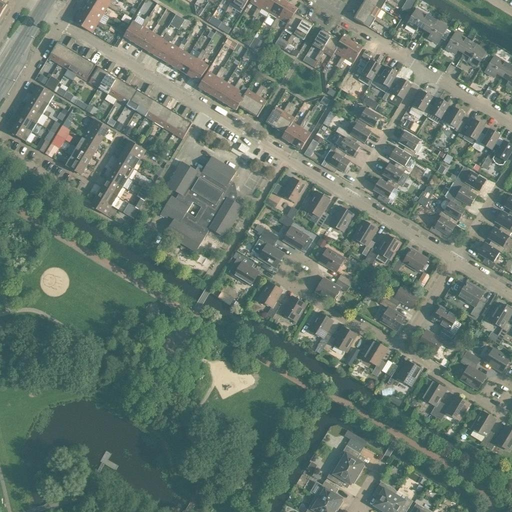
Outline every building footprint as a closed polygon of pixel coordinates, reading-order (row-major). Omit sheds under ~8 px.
[(110,5),(101,0),(90,0),(88,4),(104,14),(109,6),(110,5)] [(112,0),(101,0),(110,5),(109,6),(113,9),(115,6),(111,3),(112,0)] [(241,13),(248,0),(235,0),(234,3),(232,1),(229,6),(233,8),(241,13)] [(270,13),(277,0),(264,0),(260,7),(258,6),(256,11),(259,13),(262,8),(270,13)] [(279,19),(288,3),(283,0),(277,0),(270,13),(277,18),(279,19)] [(381,9),(366,0),(365,0),(360,9),(376,18),(375,20),(379,23),(382,19),(377,17),(381,9)] [(386,0),(366,0),(381,9),(386,2),(386,0)] [(296,13),(298,9),(288,3),(279,19),(277,18),(274,22),(278,24),(281,20),(287,24),(288,24),(295,12),(296,13)] [(104,14),(88,4),(83,14),(98,23),(97,25),(102,28),(104,24),(100,21),(104,14)] [(405,4),(402,8),(409,12),(411,8),(405,4)] [(422,27),(426,29),(433,18),(417,8),(407,25),(416,31),(420,24),(422,25),(422,26),(422,27)] [(370,28),(375,20),(376,18),(360,9),(354,19),(370,28)] [(285,28),(293,33),(295,34),(304,18),(296,13),(295,12),(288,24),(287,24),(285,28)] [(93,33),(97,25),(98,23),(83,14),(77,23),(93,33)] [(122,21),(128,24),(131,18),(125,14),(122,21)] [(176,14),(172,22),(181,28),(185,20),(176,14)] [(304,40),(314,24),(304,18),(295,34),(293,33),(290,37),(294,40),(297,35),(304,40)] [(438,44),(448,27),(433,18),(426,29),(429,31),(430,31),(431,31),(432,32),(429,38),(438,44)] [(134,21),(124,36),(134,42),(144,27),(145,28),(148,23),(145,21),(142,25),(134,21)] [(144,27),(134,42),(143,48),(153,32),(145,28),(144,27)] [(313,45),(321,50),(323,51),(332,35),(323,29),(313,45)] [(447,29),(441,38),(445,41),(451,31),(447,29)] [(153,32),(143,48),(153,54),(162,38),(164,39),(167,34),(163,32),(160,37),(153,32)] [(461,51),(462,51),(465,53),(472,41),(456,32),(447,48),(456,54),(459,48),(461,49),(461,50),(461,51)] [(332,57),(335,53),(334,52),(342,41),(341,40),(332,35),(323,51),(321,50),(318,54),(322,57),(325,52),(332,57)] [(335,53),(342,57),(344,58),(353,42),(344,36),(341,40),(342,41),(334,52),(335,53)] [(252,40),(247,37),(243,43),(249,46),(252,40)] [(264,42),(255,37),(249,46),(255,50),(261,48),(264,42)] [(162,38),(153,54),(162,59),(171,43),(164,39),(162,38)] [(482,43),(480,46),(472,41),(465,53),(468,55),(469,55),(470,54),(471,55),(468,62),(477,67),(489,47),(482,43)] [(59,42),(49,58),(59,64),(68,48),(67,47),(59,42)] [(68,48),(59,64),(68,69),(77,53),(70,49),(73,44),(69,42),(67,47),(68,48)] [(345,59),(354,64),(363,48),(353,42),(344,58),(342,57),(339,62),(343,64),(345,59)] [(171,43),(162,59),(171,65),(181,49),(182,50),(185,45),(182,43),(179,48),(171,43)] [(295,48),(291,54),(297,57),(300,51),(295,48)] [(181,49),(171,65),(180,70),(190,55),(182,50),(181,49)] [(366,50),(362,56),(368,60),(372,53),(366,50)] [(486,52),(481,61),(485,63),(490,55),(486,52)] [(77,75),(87,59),(85,58),(77,53),(68,69),(77,75)] [(96,65),(88,60),(91,55),(88,53),(85,58),(87,59),(77,75),(87,81),(96,65)] [(190,55),(180,70),(190,76),(199,60),(201,61),(204,57),(200,54),(197,59),(190,55)] [(495,78),(498,72),(500,73),(500,74),(504,76),(511,65),(495,56),(485,72),(495,78)] [(209,66),(201,61),(199,60),(190,76),(199,82),(209,66)] [(379,70),(381,66),(371,60),(359,79),(369,86),(371,83),(379,70)] [(108,72),(99,88),(108,94),(118,78),(111,73),(113,69),(110,66),(107,71),(108,72)] [(107,71),(99,67),(89,82),(99,88),(108,72),(107,71)] [(398,73),(387,67),(384,73),(379,70),(371,83),(386,93),(393,82),(398,73)] [(208,71),(199,87),(208,93),(218,77),(220,78),(223,74),(219,71),(216,76),(208,71)] [(41,75),(38,80),(45,84),(48,79),(41,75)] [(467,76),(463,82),(470,86),(474,80),(467,76)] [(218,77),(208,93),(218,99),(227,83),(220,78),(218,77)] [(118,78),(108,94),(118,99),(127,83),(125,82),(118,78)] [(132,80),(128,78),(125,82),(127,83),(118,99),(127,105),(137,89),(129,85),(132,80)] [(382,100),(387,102),(388,100),(399,107),(412,85),(401,78),(398,85),(393,82),(386,93),(382,100)] [(50,79),(46,86),(54,91),(58,84),(50,79)] [(227,83),(218,99),(227,104),(237,88),(238,89),(241,85),(238,83),(235,87),(227,83)] [(55,95),(39,86),(33,95),(49,104),(55,95)] [(60,87),(56,92),(64,97),(67,91),(60,87)] [(237,110),(239,106),(246,94),(245,94),(238,89),(237,88),(227,104),(237,110)] [(137,89),(127,105),(137,111),(146,95),(144,94),(137,89)] [(146,95),(137,111),(146,116),(155,100),(148,96),(151,91),(147,89),(144,94),(146,95)] [(248,90),(245,94),(246,94),(239,106),(248,111),(258,95),(259,96),(262,92),(259,90),(256,94),(248,90)] [(67,91),(64,97),(71,101),(74,96),(67,91)] [(421,116),(423,114),(427,117),(430,112),(434,107),(429,104),(433,98),(422,91),(411,110),(421,116)] [(28,104),(43,114),(49,104),(33,95),(28,104)] [(267,101),(259,96),(258,95),(248,111),(258,117),(267,101)] [(438,123),(440,121),(444,124),(446,122),(445,122),(451,114),(446,111),(450,104),(439,98),(434,107),(430,112),(427,117),(438,123)] [(155,100),(146,116),(155,122),(165,106),(163,105),(155,100)] [(165,106),(155,122),(164,127),(174,112),(166,107),(169,102),(166,100),(163,105),(165,106)] [(373,100),(370,106),(375,109),(379,103),(373,100)] [(83,102),(80,107),(86,110),(88,105),(83,102)] [(22,113),(38,123),(43,114),(28,104),(22,113)] [(97,109),(90,104),(86,110),(94,115),(97,109)] [(375,127),(381,117),(361,104),(355,115),(358,117),(355,122),(357,123),(365,128),(368,123),(375,127)] [(284,111),(276,106),(266,122),(276,128),(286,112),(287,113),(290,109),(286,106),(284,111)] [(455,130),(460,133),(466,123),(461,120),(465,114),(454,107),(451,114),(445,122),(446,122),(456,128),(455,130)] [(183,139),(193,123),(185,118),(188,114),(184,111),(181,116),(183,117),(173,133),(183,139)] [(174,112),(164,127),(173,133),(183,117),(181,116),(174,112)] [(293,122),(295,118),(287,113),(286,112),(276,128),(285,133),(285,134),(292,122),(293,122)] [(17,123),(32,132),(38,123),(22,113),(17,123)] [(110,128),(94,119),(88,128),(104,138),(110,128)] [(327,119),(324,124),(329,127),(333,122),(327,119)] [(460,133),(457,138),(462,141),(466,134),(477,140),(481,132),(485,126),(475,119),(471,126),(466,123),(460,133)] [(67,120),(63,126),(69,129),(73,124),(71,123),(67,120)] [(51,131),(55,133),(61,124),(56,121),(51,131)] [(118,121),(114,127),(120,130),(123,124),(118,121)] [(285,133),(282,138),(292,143),(302,128),(303,129),(306,124),(303,122),(300,127),(293,122),(292,122),(285,134),(285,133)] [(11,132),(26,142),(32,132),(17,123),(11,132)] [(372,132),(365,128),(357,123),(351,134),(348,133),(346,137),(356,143),(359,139),(365,143),(372,132)] [(58,135),(62,138),(64,134),(67,135),(70,130),(69,129),(63,126),(58,135)] [(132,130),(127,127),(123,133),(129,136),(132,130)] [(83,138),(99,147),(104,138),(88,128),(83,138)] [(302,149),(311,134),(303,129),(302,128),(292,143),(302,149)] [(501,135),(490,129),(486,135),(481,132),(477,140),(473,147),(482,152),(486,146),(492,150),(495,144),(501,135)] [(420,140),(406,132),(399,142),(406,146),(403,151),(411,156),(413,157),(416,152),(414,151),(415,150),(417,151),(419,151),(421,148),(420,146),(418,144),(420,140)] [(347,153),(354,157),(360,146),(356,143),(346,137),(341,134),(334,145),(337,147),(334,151),(336,153),(344,157),(347,153)] [(55,139),(52,144),(58,148),(60,149),(65,140),(62,138),(58,135),(55,139)] [(317,135),(315,139),(322,143),(324,139),(317,135)] [(49,143),(43,138),(37,148),(44,152),(49,143)] [(77,147),(93,156),(99,147),(83,138),(77,147)] [(149,139),(145,146),(151,149),(154,143),(149,139)] [(496,162),(499,164),(504,165),(511,151),(511,145),(504,140),(500,147),(495,144),(492,150),(488,156),(494,159),(496,162)] [(146,150),(130,141),(125,150),(140,160),(146,150)] [(242,143),(239,149),(246,154),(250,148),(242,143)] [(52,144),(46,153),(52,157),(58,148),(52,144)] [(72,156),(87,165),(93,156),(77,147),(72,156)] [(397,147),(390,158),(397,162),(394,166),(404,172),(407,168),(405,167),(411,156),(403,151),(397,147)] [(314,151),(308,148),(305,154),(310,157),(314,151)] [(119,159),(135,169),(140,160),(125,150),(119,159)] [(351,161),(344,157),(336,153),(330,163),(328,162),(325,167),(335,173),(338,168),(344,172),(351,161)] [(66,165),(82,175),(87,165),(72,156),(66,165)] [(161,214),(168,218),(169,215),(175,218),(166,233),(196,252),(206,236),(210,228),(225,238),(244,207),(234,201),(237,195),(232,192),(231,189),(234,184),(231,182),(237,171),(212,156),(203,171),(198,168),(197,171),(182,162),(167,186),(181,194),(177,200),(172,196),(161,214)] [(113,169),(129,178),(135,169),(119,159),(113,169)] [(394,166),(390,164),(383,174),(390,178),(387,183),(395,188),(397,189),(400,185),(398,183),(404,172),(394,166)] [(486,180),(467,168),(457,184),(470,192),(473,187),(480,191),(486,180)] [(108,178),(124,187),(129,178),(113,169),(108,178)] [(102,187),(118,197),(124,187),(108,178),(102,187)] [(278,184),(273,192),(282,197),(283,195),(296,203),(306,186),(293,178),(286,189),(278,184)] [(388,199),(395,188),(387,183),(380,179),(374,190),(380,194),(377,199),(388,205),(391,200),(388,199)] [(154,186),(148,183),(145,188),(150,191),(154,186)] [(464,202),(471,206),(477,196),(470,192),(457,184),(448,199),(451,201),(461,207),(464,202)] [(97,196),(112,206),(118,197),(102,187),(97,196)] [(143,187),(138,196),(145,200),(150,191),(143,187)] [(323,211),(330,200),(317,192),(307,209),(320,217),(315,225),(320,228),(322,226),(329,214),(323,211)] [(91,206),(107,215),(112,206),(97,196),(91,206)] [(138,196),(132,205),(135,207),(139,209),(145,200),(138,196)] [(422,197),(419,202),(424,205),(427,200),(422,197)] [(450,203),(446,200),(444,201),(441,205),(442,207),(446,210),(444,212),(442,210),(439,215),(442,216),(450,221),(452,216),(459,220),(465,210),(461,207),(451,201),(450,203)] [(322,226),(327,229),(330,224),(343,231),(354,214),(341,206),(334,218),(329,214),(322,226)] [(133,210),(129,216),(134,218),(137,213),(139,209),(135,207),(133,210)] [(495,221),(502,225),(499,230),(509,236),(511,231),(511,216),(508,215),(502,211),(495,221)] [(413,212),(410,217),(415,221),(419,215),(413,212)] [(456,225),(450,221),(442,216),(435,227),(433,226),(430,230),(440,237),(443,232),(450,236),(456,225)] [(367,246),(362,254),(367,257),(376,243),(371,240),(377,229),(364,221),(354,238),(367,246)] [(292,226),(284,240),(301,250),(302,248),(306,251),(313,239),(292,226)] [(509,236),(499,230),(495,227),(488,238),(495,242),(492,247),(500,252),(502,253),(505,248),(503,247),(509,236)] [(279,237),(266,229),(262,234),(276,242),(279,237)] [(284,254),(273,247),(276,242),(262,234),(259,239),(267,244),(259,257),(276,267),(284,254)] [(401,243),(388,235),(381,246),(376,243),(367,257),(365,261),(372,265),(376,258),(388,265),(401,243)] [(322,238),(318,244),(324,248),(328,241),(322,238)] [(500,252),(492,247),(486,243),(479,253),(486,257),(483,262),(493,269),(496,264),(494,262),(500,252)] [(335,248),(333,251),(328,248),(320,262),(337,272),(345,259),(339,255),(341,252),(335,248)] [(428,259),(411,249),(404,261),(399,258),(392,270),(397,273),(404,262),(420,273),(428,259)] [(240,254),(229,272),(251,286),(259,272),(249,266),(252,261),(240,254)] [(425,272),(419,281),(426,284),(431,276),(425,272)] [(405,278),(399,274),(396,279),(402,283),(405,278)] [(353,282),(341,275),(338,280),(350,287),(353,282)] [(341,288),(347,292),(350,287),(338,280),(335,285),(324,278),(316,291),(333,301),(341,288)] [(283,290),(269,282),(259,299),(272,307),(267,315),(272,318),(281,304),(276,301),(283,290)] [(459,296),(476,306),(471,314),(477,318),(485,304),(479,300),(484,293),(467,283),(459,296)] [(395,297),(387,292),(384,298),(398,306),(401,301),(412,308),(420,294),(403,284),(395,297)] [(363,286),(359,292),(365,295),(369,290),(363,286)] [(278,321),(283,313),(296,321),(306,304),(293,296),(286,308),(281,304),(272,318),(278,321)] [(381,321),(398,331),(406,318),(395,311),(398,306),(384,298),(381,304),(389,308),(381,321)] [(490,320),(503,328),(498,336),(503,339),(511,325),(506,322),(511,312),(511,310),(500,303),(490,320)] [(456,334),(450,330),(458,317),(441,307),(433,320),(444,327),(441,332),(453,339),(456,334)] [(333,321),(320,313),(310,330),(323,338),(318,346),(323,349),(332,335),(326,332),(333,321)] [(511,325),(503,339),(508,342),(511,336),(511,325)] [(328,352),(333,344),(346,352),(357,335),(344,327),(337,338),(332,335),(323,349),(328,352)] [(419,343),(436,354),(443,341),(449,344),(453,339),(441,332),(438,337),(426,330),(419,343)] [(377,376),(386,363),(381,360),(388,348),(374,340),(364,358),(377,365),(372,373),(377,376)] [(354,347),(349,356),(355,360),(360,351),(354,347)] [(485,362),(502,372),(510,359),(493,348),(485,362)] [(481,359),(467,351),(464,356),(478,364),(481,359)] [(461,379),(478,389),(486,376),(475,369),(478,364),(464,356),(461,361),(469,366),(461,379)] [(446,359),(443,359),(440,364),(447,368),(451,361),(446,359)] [(387,373),(392,376),(388,383),(393,386),(398,378),(411,386),(421,369),(408,361),(401,372),(396,369),(396,370),(390,367),(387,373)] [(369,381),(367,384),(368,387),(371,389),(374,388),(376,385),(375,382),(372,380),(369,381)] [(436,406),(431,414),(436,417),(444,404),(439,401),(446,389),(433,381),(423,398),(436,406)] [(470,403),(456,395),(449,407),(444,404),(436,417),(441,420),(446,412),(459,420),(470,403)] [(412,398),(409,404),(414,407),(417,400),(412,398)] [(485,436),(481,444),(486,447),(494,433),(489,430),(496,419),(483,411),(472,428),(485,436)] [(496,442),(509,450),(511,445),(511,428),(506,425),(499,437),(494,433),(486,447),(491,450),(496,442)] [(348,430),(345,435),(364,447),(368,442),(348,430)] [(359,475),(363,466),(362,465),(364,463),(357,459),(360,454),(347,445),(337,461),(359,475)] [(312,461),(309,467),(314,471),(318,465),(312,461)] [(341,485),(344,480),(351,484),(353,482),(359,475),(337,461),(328,477),(341,485)] [(322,477),(310,470),(306,475),(315,480),(316,478),(320,480),(322,477)] [(339,489),(326,481),(316,497),(338,510),(342,501),(341,501),(343,498),(336,494),(339,489)] [(373,495),(379,498),(374,505),(377,507),(376,507),(381,511),(384,511),(395,494),(397,491),(381,482),(373,495)] [(384,511),(399,511),(400,511),(401,511),(406,511),(413,501),(407,497),(405,500),(395,494),(384,511)] [(306,511),(336,511),(338,510),(316,497),(306,511)] [(302,503),(299,509),(303,511),(306,511),(309,507),(302,503)] [(431,511),(417,503),(411,511),(431,511)]
